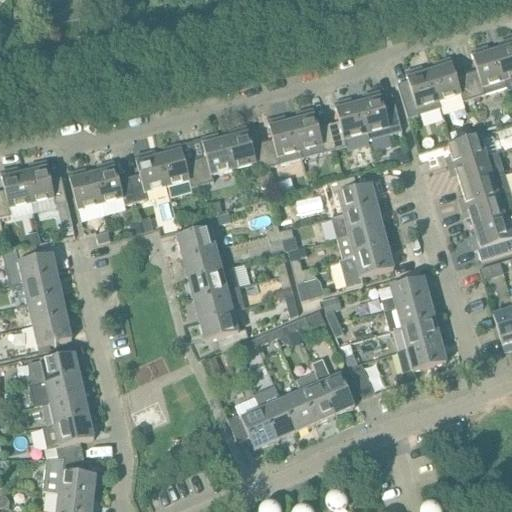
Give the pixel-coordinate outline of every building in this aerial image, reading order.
[(500,51),(495,53),(504,84),(506,91),(507,93),(511,91),(511,41),(498,45),(500,51)] [(476,73),(466,76),(473,101),(485,97),(506,91),(504,84),(495,53),(489,55),(487,49),(470,54),(476,73)] [(434,72),(429,74),(438,104),(460,97),(462,104),(473,101),(466,76),(455,79),(449,61),(433,66),(434,72)] [(407,84),(397,87),(400,97),(407,122),(440,111),(429,74),(423,75),(421,70),(405,75),(407,84)] [(364,104),(358,106),(366,137),(368,144),(402,135),(392,98),(381,101),(379,94),(362,99),(364,104)] [(366,137),(358,106),(352,107),(351,102),(334,106),(339,125),(328,127),(335,153),(346,150),(344,143),(366,137)] [(297,122),(291,124),(300,154),(302,161),(335,153),(328,127),(317,130),(313,112),(296,116),(297,122)] [(261,145),(268,170),(302,161),(300,154),(291,124),(286,125),(284,119),(267,124),(272,142),(261,145)] [(257,173),(268,170),(261,145),(251,148),(246,129),(229,134),(231,140),(225,141),(233,172),(255,166),(257,173)] [(211,178),(233,172),(225,141),(219,143),(218,137),(201,141),(206,160),(195,163),(202,188),(213,185),(211,178)] [(448,171),(486,159),(479,138),(447,148),(451,159),(445,161),(448,171)] [(164,157),(158,159),(167,190),(189,184),(190,191),(202,188),(195,163),(184,166),(179,147),(163,151),(164,157)] [(406,154),(391,158),(393,167),(409,163),(406,154)] [(145,195),(167,190),(158,159),(153,160),(151,155),(134,159),(139,178),(129,180),(135,205),(147,202),(145,195)] [(457,179),(460,190),(504,176),(497,155),(486,159),(448,171),(451,180),(457,179)] [(31,206),(33,216),(55,211),(55,208),(67,206),(61,180),(50,183),(46,164),(29,168),(30,174),(24,175),(31,206)] [(124,208),(135,205),(129,180),(118,183),(113,165),(96,169),(98,175),(92,176),(100,207),(122,202),(124,208)] [(31,206),(24,175),(18,177),(17,171),(0,174),(0,175),(4,193),(0,194),(0,220),(11,218),(9,211),(31,206)] [(77,213),(100,207),(92,176),(86,178),(85,172),(68,177),(77,213)] [(458,202),(461,212),(510,196),(504,176),(460,190),(464,200),(458,202)] [(337,197),(343,218),(376,209),(370,188),(357,191),(354,179),(330,185),(333,198),(337,197)] [(473,231),(511,218),(511,202),(510,196),(461,212),(464,222),(470,220),(473,231)] [(343,218),(331,221),(337,242),(382,230),(376,209),(343,218)] [(231,225),(228,216),(215,220),(217,229),(231,225)] [(474,254),(477,253),(481,264),(511,254),(511,218),(473,231),(477,242),(471,243),(474,254)] [(152,233),(149,221),(141,223),(144,235),(152,233)] [(142,236),(139,225),(130,228),(133,238),(142,236)] [(277,227),(265,230),(267,238),(279,235),(277,227)] [(176,239),(182,261),(215,252),(210,230),(176,239)] [(387,251),(382,230),(337,242),(342,263),(387,251)] [(279,235),(281,243),(293,240),(291,232),(279,235)] [(110,244),(108,235),(96,239),(98,247),(110,244)] [(281,243),(279,235),(267,238),(272,257),(284,254),(281,243)] [(38,260),(35,248),(11,254),(14,266),(18,265),(23,287),(57,279),(52,257),(38,260)] [(293,276),(302,274),(298,262),(306,259),(304,251),(287,255),(293,276)] [(339,264),(346,291),(363,287),(362,281),(393,273),(387,251),(342,263),(339,264)] [(187,282),(221,273),(215,252),(182,261),(187,282)] [(287,277),(284,265),(275,268),(279,280),(287,277)] [(478,272),(481,282),(502,276),(499,266),(478,272)] [(232,270),(221,273),(187,282),(193,302),(238,290),(232,270)] [(301,305),(309,303),(302,274),(293,276),(301,305)] [(287,277),(279,280),(282,292),(290,289),(287,277)] [(23,287),(11,289),(16,310),(28,308),(61,300),(57,279),(23,287)] [(378,293),(384,314),(429,302),(423,281),(378,293)] [(238,290),(193,302),(199,323),(232,314),(244,311),(238,290)] [(293,298),(284,300),(287,313),(296,310),(293,298)] [(340,311),(337,299),(322,303),(325,316),(340,311)] [(66,321),(61,300),(28,308),(32,329),(66,321)] [(384,314),(390,335),(401,332),(434,323),(429,302),(384,314)] [(511,311),(492,317),(504,355),(511,352),(511,311)] [(237,334),(232,314),(199,323),(204,345),(218,341),(221,352),(248,340),(245,332),(237,334)] [(319,314),(293,325),(297,333),(322,321),(319,314)] [(330,329),(338,326),(333,315),(325,318),(330,329)] [(66,321),(32,329),(37,351),(71,343),(66,321)] [(401,332),(406,353),(440,344),(434,323),(401,332)] [(293,325),(272,334),(276,342),(277,342),(286,337),(292,351),(303,347),(297,333),(293,325)] [(343,337),(338,326),(330,329),(335,341),(343,337)] [(257,350),(276,342),(272,334),(253,342),(257,350)] [(253,342),(242,347),(245,355),(257,350),(253,342)] [(404,377),(395,379),(398,389),(416,384),(413,374),(446,366),(440,344),(407,353),(399,356),(404,377)] [(74,357),(27,367),(30,379),(25,380),(27,390),(31,389),(79,378),(74,357)] [(349,372),(357,369),(352,357),(344,361),(349,372)] [(217,361),(207,365),(213,379),(223,374),(217,361)] [(315,376),(320,387),(334,418),(354,409),(340,378),(331,382),(322,363),(311,367),(315,376)] [(357,391),(369,386),(361,367),(357,369),(349,372),(357,391)] [(300,395),(314,427),(334,418),(320,387),(315,376),(295,384),(300,395)] [(79,378),(31,389),(36,410),(42,409),(84,399),(79,378)] [(274,389),(254,398),(274,444),(294,436),(280,404),(274,389)] [(300,395),(280,404),(294,436),(314,427),(300,395)] [(254,453),(274,444),(254,398),(253,398),(254,400),(235,409),(239,418),(227,423),(237,445),(248,440),(254,453)] [(84,399),(42,409),(46,430),(55,428),(88,421),(84,399)] [(93,442),(88,421),(55,428),(42,431),(47,452),(49,452),(51,462),(83,461),(80,445),(93,442)] [(46,462),(42,494),(58,496),(93,500),(95,478),(82,477),(83,461),(51,462),(46,462)] [(325,504),(325,505),(325,506),(325,507),(325,508),(326,509),(326,510),(327,511),(345,511),(346,511),(347,510),(347,509),(348,508),(348,507),(348,506),(348,505),(348,504),(348,503),(348,502),(348,501),(347,500),(347,499),(346,499),(346,498),(345,497),(345,496),(344,496),(343,495),(342,495),(341,494),(340,494),(339,493),(338,493),(337,493),(336,493),(335,493),(334,493),(333,494),(332,494),(331,495),(330,495),(330,496),(329,496),(328,497),(327,498),(327,499),(326,500),(326,501),(325,502),(325,503),(325,504)] [(56,511),(91,511),(93,500),(58,496),(56,511)] [(0,498),(0,510),(9,511),(10,505),(6,499),(0,498)]
